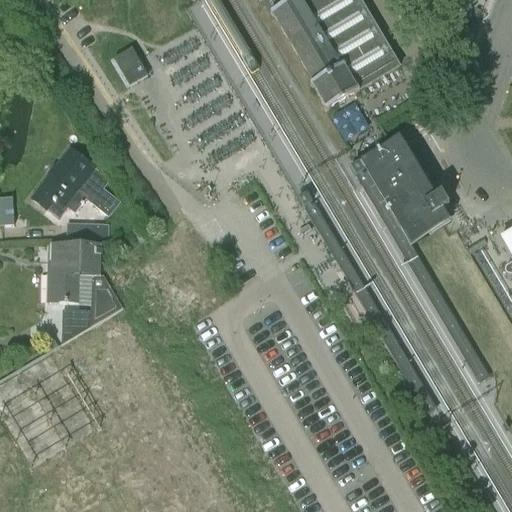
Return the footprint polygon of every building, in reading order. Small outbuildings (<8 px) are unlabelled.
[(309,185),(214,0),(202,0),(193,5),(290,194),(309,185)] [(257,0),(260,4),(263,3),(270,15),(313,86),(310,88),(313,92),(313,91),(325,111),(324,111),(326,115),(401,71),(359,0),(257,0)] [(132,53),(116,63),(130,88),(146,78),(136,61),(132,53)] [(400,140),(350,169),(362,189),(363,191),(401,255),(450,226),(443,213),(449,210),(447,206),(442,196),(436,200),(406,151),(400,140)] [(51,178),(33,202),(46,213),(55,202),(64,210),(66,207),(75,214),(85,201),(109,220),(121,205),(102,190),(108,183),(94,172),(94,171),(71,153),(56,171),(55,170),(49,177),(51,178)] [(14,199),(0,199),(0,226),(16,226),(14,199)] [(67,226),(66,245),(101,247),(108,247),(109,227),(67,226)] [(511,234),(500,242),(511,262),(511,234)] [(50,264),(50,306),(74,307),(79,307),(80,274),(91,274),(90,314),(90,330),(123,309),(101,279),(101,247),(66,245),(66,246),(52,246),(51,264),(50,264)] [(354,297),(372,326),(384,318),(366,290),(354,297)] [(62,313),(62,348),(90,330),(90,314),(62,313)]
